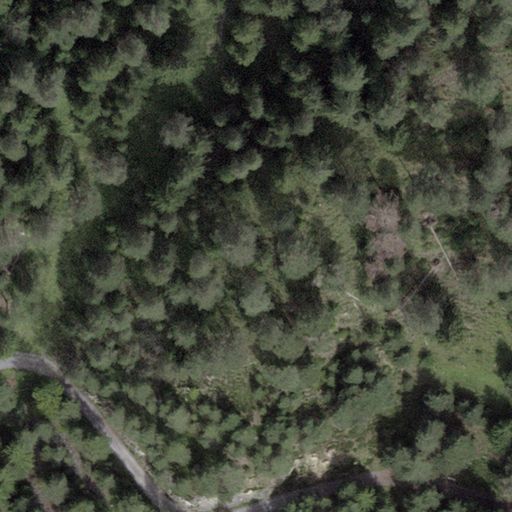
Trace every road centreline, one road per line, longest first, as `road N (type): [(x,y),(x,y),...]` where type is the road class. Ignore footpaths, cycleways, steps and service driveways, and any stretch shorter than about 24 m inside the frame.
road 1 (track): [(511,505),(427,482),(367,477),(247,511)]
road 2 (track): [(179,511),(65,384),(33,363),(0,361)]
